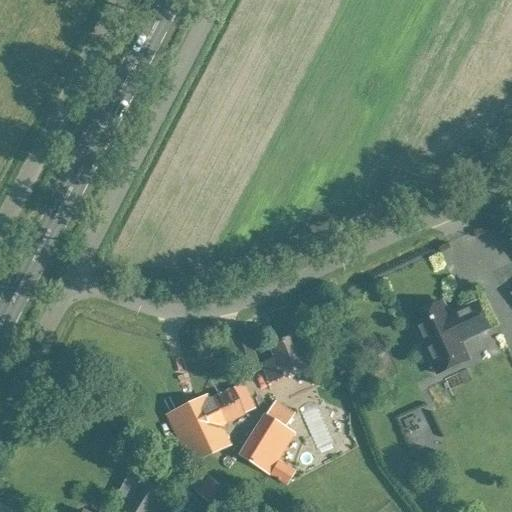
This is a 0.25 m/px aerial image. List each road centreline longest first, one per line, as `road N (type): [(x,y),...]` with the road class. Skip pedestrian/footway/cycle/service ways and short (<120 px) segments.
road 1 (unclassified): [(67,285),(204,321),(511,193)]
road 2 (primary): [(0,328),(170,0)]
road 3 (unclassified): [(67,285),(215,0)]
road 4 (unclassified): [(0,232),(120,0)]
road 5 (unclassified): [(0,416),(67,285)]
